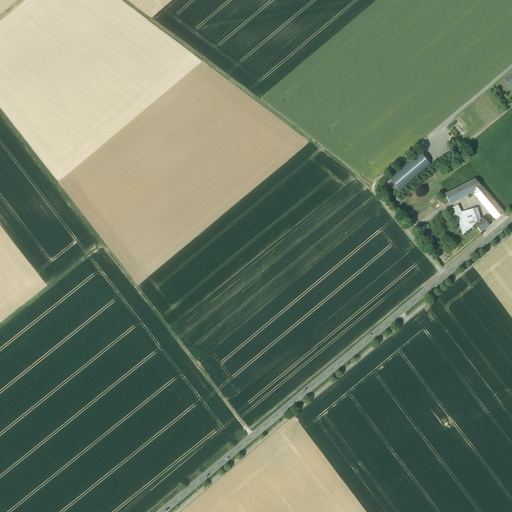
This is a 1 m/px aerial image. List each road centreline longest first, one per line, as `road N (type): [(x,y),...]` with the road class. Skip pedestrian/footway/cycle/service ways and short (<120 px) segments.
road 1 (primary): [(162,511),(511,218)]
road 2 (track): [(252,435),(104,243),(0,327)]
road 3 (track): [(104,243),(0,110)]
